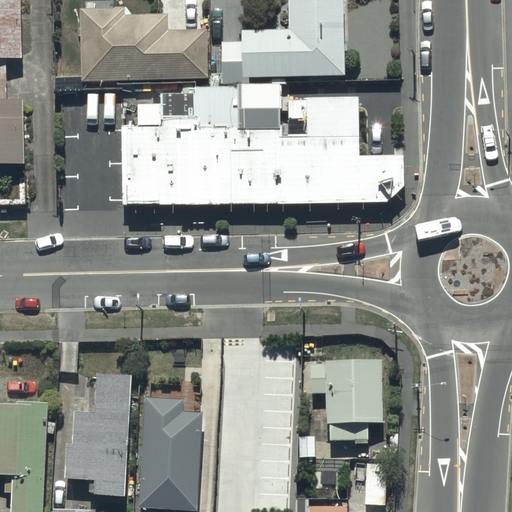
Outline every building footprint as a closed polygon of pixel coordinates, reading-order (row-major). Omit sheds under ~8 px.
[(0,0),(0,170),(16,170),(16,103),(2,103),(2,62),(16,61),(15,0),(0,0)] [(340,0),(340,2),(282,2),(282,34),(234,34),(234,42),(222,42),(222,81),(244,81),(244,80),(340,79),(340,54),(348,54),(348,0),(340,0)] [(82,12),(74,13),(74,84),(204,84),(204,34),(165,34),(165,20),(122,20),(122,13),(111,13),(111,3),(82,3),(82,12)] [(167,130),(125,130),(128,209),(388,204),(408,189),(408,157),(362,158),(360,101),(266,102),(266,128),(242,128),(240,88),(168,90),(169,108),(194,108),(194,120),(167,121),(167,130)] [(379,424),(377,365),(303,369),(304,398),(317,397),(318,428),(322,428),(323,444),(349,444),(349,448),(364,448),(363,424),(379,424)] [(59,446),(58,482),(86,482),(86,499),(121,499),(123,378),(88,378),(88,416),(66,415),(65,446),(59,446)] [(176,402),(138,400),(133,510),(189,511),(190,511),(195,416),(175,415),(176,402)] [(6,408),(0,408),(0,494),(2,495),(1,511),(34,511),(36,404),(6,404),(6,408)] [(246,464),(224,464),(222,497),(239,496),(238,511),(278,511),(279,499),(288,499),(288,465),(282,465),(282,454),(246,453),(246,464)] [(381,468),(349,467),(348,498),(358,498),(358,508),(380,509),(381,468)]
